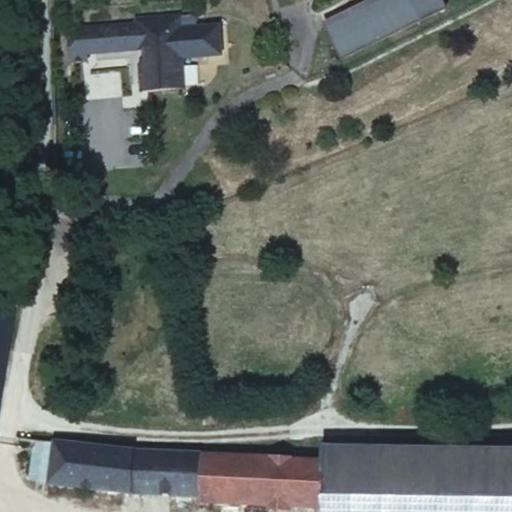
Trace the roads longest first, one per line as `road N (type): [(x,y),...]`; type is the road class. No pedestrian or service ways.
road 1 (unclassified): [(511,425),(79,431),(17,418),(43,237)]
road 2 (unclassified): [(43,237),(94,207),(140,207),(235,106),(283,85),(296,68),(300,25)]
road 3 (unclassified): [(42,0),(43,237)]
